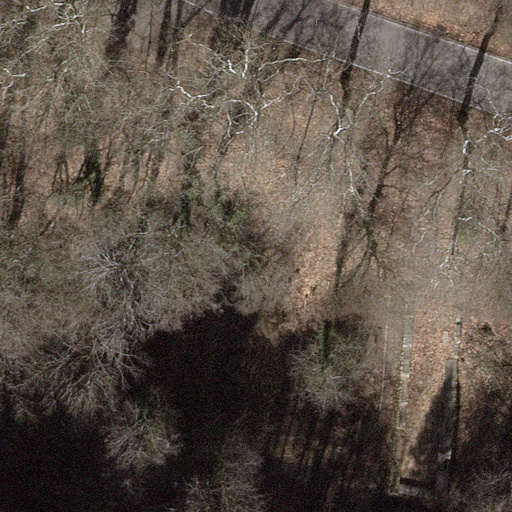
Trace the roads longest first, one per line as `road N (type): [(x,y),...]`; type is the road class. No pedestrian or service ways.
road 1 (track): [(141,0),(172,70),(340,182),(409,209),(511,335)]
road 2 (tertiary): [(259,0),(511,91)]
